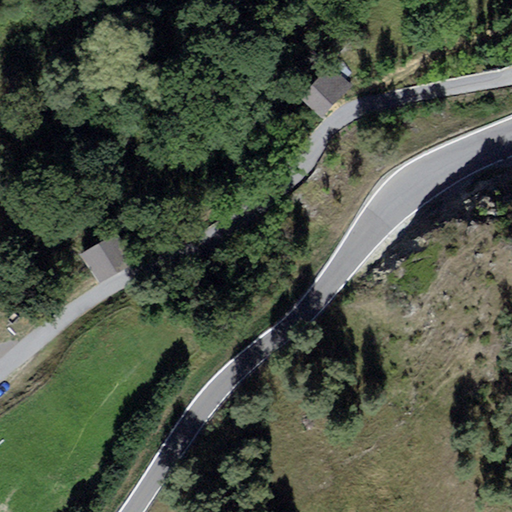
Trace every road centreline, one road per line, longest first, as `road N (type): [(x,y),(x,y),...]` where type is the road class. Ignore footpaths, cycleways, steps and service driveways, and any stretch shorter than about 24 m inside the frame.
road 1 (unclassified): [(0,378),(93,303),(268,204),(355,114),(511,70)]
road 2 (tertiary): [(511,141),(447,167),(398,202),(332,285),(222,390),(136,511)]
